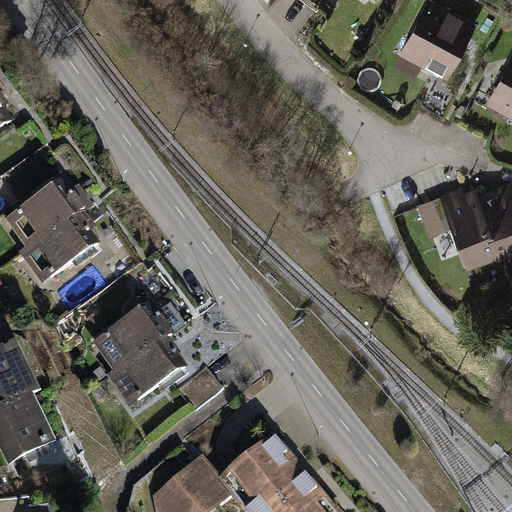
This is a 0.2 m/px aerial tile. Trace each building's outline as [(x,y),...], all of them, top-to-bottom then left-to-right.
[(428,1),(399,56),(448,82),(477,26),(428,1)] [(511,55),(485,106),(511,120),(511,55)] [(0,86),(0,130),(14,120),(5,107),(10,104),(0,89),(0,87),(1,87),(0,86)] [(65,178),(6,221),(26,247),(19,253),(42,284),(101,241),(93,230),(97,227),(86,212),(95,205),(79,184),(73,189),(65,178)] [(440,195),(416,204),(429,236),(451,228),(465,264),(493,253),(495,257),(511,250),(511,182),(511,180),(478,192),(475,186),(464,190),(462,185),(439,194),(440,195)] [(153,301),(94,343),(114,371),(107,376),(130,408),(189,366),(168,337),(175,332),(153,301)] [(17,340),(0,348),(0,447),(8,464),(57,441),(34,394),(41,390),(17,340)] [(211,369),(187,387),(201,407),(225,389),(211,369)] [(338,511),(275,433),(219,479),(234,497),(246,511),(338,511)] [(157,511),(214,511),(234,497),(219,479),(201,456),(154,496),(157,511)]
